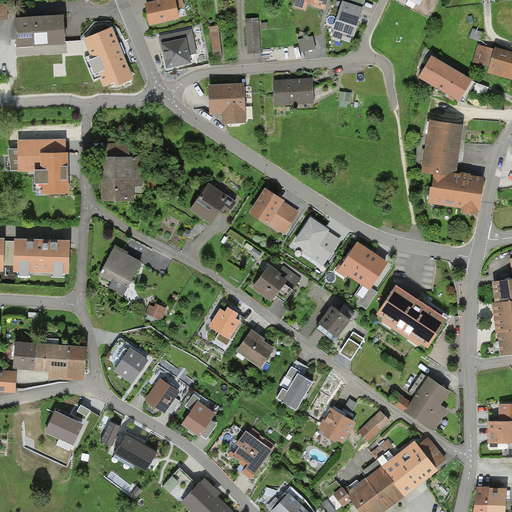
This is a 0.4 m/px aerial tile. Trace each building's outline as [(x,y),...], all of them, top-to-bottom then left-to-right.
[(163,0),(147,4),(144,4),(145,6),(149,27),(180,20),(177,9),(175,0),(163,0)] [(146,0),(147,4),(163,0),(175,0),(177,9),(184,7),(182,0),(146,0)] [(296,0),(294,7),(306,10),(308,4),(314,6),(313,6),(325,10),(327,0),(296,0)] [(343,0),(343,2),(354,5),(362,8),(365,0),(343,0)] [(343,2),(342,2),(333,30),(354,37),(363,8),(362,8),(354,5),(343,2)] [(0,20),(8,20),(7,4),(0,4),(0,20)] [(39,16),(14,18),(16,47),(66,44),(64,15),(39,16)] [(258,19),(246,19),(248,54),(260,53),(258,19)] [(123,51),(113,26),(84,38),(91,55),(85,57),(94,80),(100,78),(104,86),(114,82),(116,85),(134,78),(123,51)] [(219,26),(208,27),(209,38),(211,38),(213,58),(222,57),(219,26)] [(191,29),(159,37),(164,59),(166,70),(191,64),(190,56),(197,54),(191,29)] [(483,33),(473,29),(469,37),(480,42),(483,33)] [(313,36),(298,40),(301,53),(316,49),(313,36)] [(511,80),(511,52),(495,48),(494,49),(478,45),(473,63),(489,67),(488,73),(511,80)] [(472,80),(431,57),(419,78),(446,94),(451,97),(455,99),(460,102),(472,80)] [(274,107),(314,104),(313,78),(293,80),(273,81),(274,107)] [(244,84),(208,86),(209,102),(210,115),(222,114),(222,125),(246,124),(244,84)] [(352,93),(340,92),(339,100),(351,102),(352,93)] [(463,126),(430,121),(422,174),(434,176),(450,178),(451,174),(456,174),(459,153),(463,126)] [(41,195),(69,194),(68,154),(66,154),(66,140),(18,141),(18,150),(8,150),(11,171),(18,171),(18,172),(34,172),(34,185),(43,186),(43,191),(41,191),(41,195)] [(110,158),(130,158),(130,144),(110,144),(110,158)] [(110,158),(102,158),(102,202),(134,202),(134,187),(143,187),(143,170),(137,170),(137,158),(130,158),(110,158)] [(450,178),(434,176),(432,189),(430,189),(428,205),(461,209),(461,214),(477,217),(478,212),(480,212),(484,179),(471,177),(472,175),(466,174),(461,174),(460,175),(456,174),(451,174),(450,178)] [(226,196),(208,183),(190,210),(211,225),(219,214),(223,209),(229,214),(237,202),(227,195),(226,196)] [(278,197),(265,188),(248,214),(268,227),(269,225),(284,202),(285,201),(278,197)] [(299,212),(284,202),(269,225),(284,235),(299,212)] [(327,229),(311,218),(293,243),(304,250),(302,253),(323,267),(341,240),(329,232),(330,231),(327,229)] [(47,241),(14,240),(14,241),(14,266),(13,273),(69,275),(70,242),(47,241)] [(14,241),(5,241),(4,265),(14,266),(14,241)] [(374,254),(357,243),(344,263),(342,261),(335,271),(345,278),(346,276),(361,286),(370,291),(372,289),(388,263),(374,254)] [(125,251),(115,246),(99,275),(112,281),(108,289),(123,297),(142,263),(127,255),(128,253),(125,251)] [(279,272),(269,265),(252,288),(271,303),(285,285),(293,290),(301,279),(284,266),(279,272)] [(511,279),(508,280),(492,283),(495,304),(511,301),(511,279)] [(378,293),(372,289),(370,291),(361,286),(355,295),(360,299),(357,303),(366,310),(378,293)] [(427,308),(395,287),(376,315),(383,320),(382,322),(419,347),(421,345),(428,349),(447,321),(427,308)] [(511,301),(495,304),(492,304),(496,334),(498,334),(501,356),(511,354),(511,301)] [(156,304),(155,307),(149,305),(145,315),(162,321),(167,308),(156,304)] [(351,322),(332,308),(319,325),(338,340),(351,322)] [(234,319),(219,310),(209,326),(230,340),(240,323),(234,319)] [(266,340),(251,330),(236,352),(260,369),(274,349),(264,342),(266,340)] [(365,339),(353,332),(339,353),(351,361),(361,347),(360,346),(365,339)] [(15,343),(13,370),(34,371),(36,345),(15,343)] [(70,347),(36,345),(34,371),(49,372),(48,380),(67,381),(67,380),(70,347)] [(87,348),(70,347),(67,380),(84,381),(87,348)] [(130,348),(113,372),(132,385),(149,361),(130,348)] [(301,372),(292,367),(286,376),(294,381),(298,374),(299,375),(301,372)] [(17,372),(0,371),(0,392),(16,393),(17,372)] [(299,375),(298,374),(294,381),(287,392),(283,389),(277,399),(296,411),(306,396),(313,383),(299,375)] [(450,392),(428,377),(411,402),(404,412),(434,432),(448,411),(441,406),(442,405),(450,392)] [(180,392),(160,378),(145,401),(164,414),(167,411),(175,399),(180,392)] [(404,412),(411,402),(395,391),(388,401),(404,412)] [(185,405),(192,410),(198,401),(201,398),(194,393),(185,405)] [(180,402),(175,399),(167,411),(172,414),(180,402)] [(325,404),(317,399),(306,414),(314,420),(325,404)] [(216,414),(198,401),(192,410),(182,424),(199,437),(201,435),(211,421),(216,414)] [(511,404),(499,405),(499,422),(488,422),(488,444),(511,444),(511,404)] [(81,405),(77,411),(87,416),(90,411),(81,405)] [(356,423),(330,408),(318,429),(324,433),(322,436),(336,443),(337,441),(343,445),(356,423)] [(390,421),(381,411),(358,432),(368,442),(390,421)] [(83,424),(55,412),(47,432),(74,444),(83,424)] [(110,421),(101,440),(112,445),(120,426),(110,421)] [(217,425),(211,421),(201,435),(207,439),(217,425)] [(276,446),(253,428),(249,434),(246,431),(236,445),(240,447),(234,455),(235,456),(234,458),(239,462),(239,463),(243,466),(245,468),(242,473),(252,480),(264,464),(263,464),(272,451),(276,446)] [(143,443),(127,434),(116,453),(146,470),(157,451),(143,443)] [(428,438),(417,446),(436,469),(446,460),(428,438)] [(394,447),(388,439),(371,453),(377,460),(394,447)] [(415,442),(382,467),(405,497),(438,472),(436,469),(417,446),(415,442)] [(405,497),(382,467),(366,479),(389,509),(405,497)] [(181,504),(198,485),(180,469),(163,487),(181,504)] [(221,494),(205,479),(198,485),(181,504),(189,511),(232,511),(218,497),(221,494)] [(385,511),(389,509),(366,479),(347,494),(346,494),(351,501),(359,511),(385,511)] [(343,507),(351,501),(346,494),(347,494),(342,488),(334,494),(343,507)] [(476,488),(474,507),(505,508),(506,489),(489,489),(489,488),(476,488)] [(276,498),(267,507),(271,511),(307,511),(288,494),(286,495),(284,493),(278,501),(276,498)]
